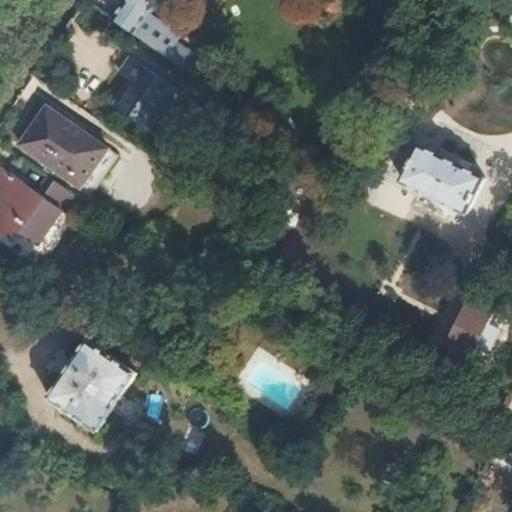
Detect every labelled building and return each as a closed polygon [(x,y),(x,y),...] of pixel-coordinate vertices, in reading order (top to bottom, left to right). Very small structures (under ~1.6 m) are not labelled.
[(125,0),(126,3),(114,20),(141,39),(192,74),(202,59),(176,42),(155,13),(153,0),(125,0)] [(183,94),(130,56),(120,71),(130,79),(113,103),(146,126),(158,110),(167,116),(183,94)] [(118,155),(48,107),(20,145),(91,194),(118,155)] [(484,179),(420,148),(401,184),(466,216),(484,179)] [(39,244),(74,195),(48,177),(35,195),(1,171),(0,173),(0,229),(16,241),(22,232),(39,244)] [(495,314),(468,301),(444,346),(471,360),(479,345),(489,350),(500,329),(490,324),(495,314)] [(133,375),(88,343),(48,400),(94,432),(133,375)]
